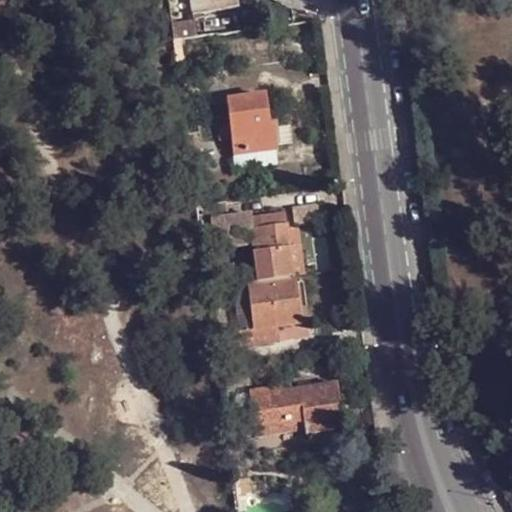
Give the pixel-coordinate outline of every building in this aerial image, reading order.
[(243,7),(241,0),(193,0),(196,13),(243,7)] [(237,154),(282,148),(281,144),(289,142),(288,139),(286,123),(285,117),(273,118),(271,94),(230,99),(237,154)] [(300,122),(286,123),(288,139),(302,138),(300,122)] [(282,148),(237,154),(239,167),(283,161),(282,148)] [(232,220),(229,199),(199,202),(201,224),(232,220)] [(288,212),(277,214),(278,224),(289,222),(288,212)] [(289,222),(278,224),(277,214),(252,217),(254,230),(256,230),(258,251),(256,252),(260,280),(296,274),(289,222)] [(280,339),(279,323),(299,321),(295,291),(300,291),(297,274),(296,274),(260,280),(251,281),(258,326),(242,328),(244,345),(280,339)] [(341,383),(284,390),(284,386),(253,390),(259,432),(306,425),(308,433),(347,428),(341,383)]
